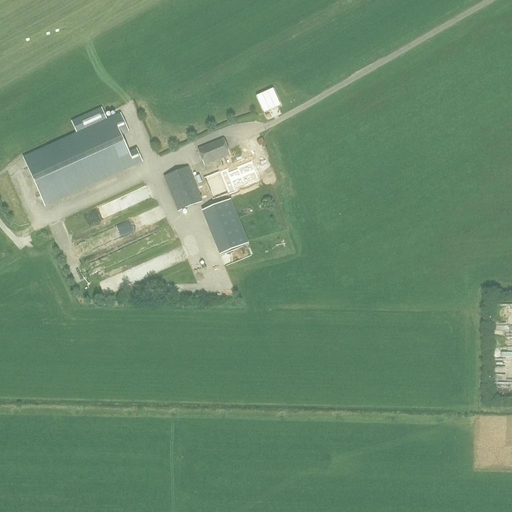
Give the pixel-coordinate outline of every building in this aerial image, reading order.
[(45,205),(142,162),(136,150),(129,153),(121,136),(129,133),(121,115),(107,121),(101,108),(72,122),(78,135),(24,159),(45,205)] [(229,155),(230,155),(224,140),(198,151),(204,165),(220,159),(219,155),(228,152),(229,155)] [(259,180),(251,162),(237,167),(238,169),(229,173),(234,188),(244,184),(244,186),(259,180)] [(178,212),(202,202),(188,168),(164,177),(178,212)] [(232,199),(204,211),(222,255),(250,244),(232,199)]
